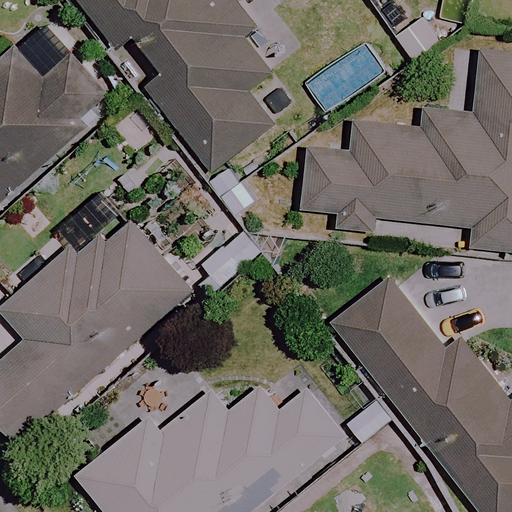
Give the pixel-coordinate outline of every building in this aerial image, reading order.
[(47,7),(43,0),(13,0),(21,18),(47,7)] [(84,0),(123,53),(145,36),(174,76),(152,93),(215,179),(283,129),(260,97),(285,79),(258,43),(268,35),(242,0),(84,0)] [(0,214),(122,113),(76,57),(55,74),(30,43),(0,67),(0,214)] [(511,249),(511,52),(488,50),(481,116),(431,111),(430,128),(365,121),(362,151),(319,147),(313,210),(347,213),(345,228),(382,232),(383,219),(481,228),(479,246),(511,249)] [(201,291),(144,223),(117,246),(105,233),(12,311),(38,341),(0,372),(0,412),(23,440),(201,291)] [(248,229),(205,264),(227,291),(270,256),(248,229)] [(455,354),(397,278),(340,322),(486,511),(511,511),(511,371),(502,379),(473,340),(455,354)] [(288,416),(265,388),(237,411),(222,393),(170,436),(158,421),(88,479),(115,511),(260,511),(352,437),(316,394),(288,416)]
